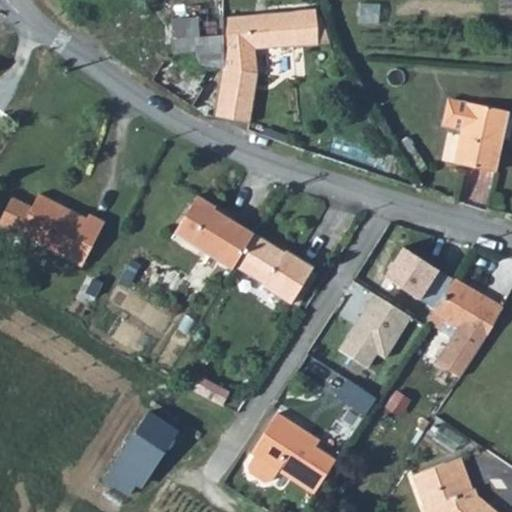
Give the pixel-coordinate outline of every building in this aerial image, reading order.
[(222,68),(257,75),(260,49),(332,42),(324,19),(315,20),(315,9),(224,15),(224,52),(222,68)] [(198,17),(200,64),(222,68),(224,52),(224,15),(198,17)] [(172,19),(173,59),(200,64),(198,17),(172,19)] [(222,68),(216,115),(251,122),(257,75),(222,68)] [(455,163),(496,171),(508,112),(449,98),(444,122),(463,127),(455,163)] [(397,144),(417,175),(428,168),(408,137),(397,144)] [(0,220),(0,224),(18,234),(15,241),(33,250),(37,244),(81,266),(104,221),(89,214),(86,218),(39,194),(33,207),(12,197),(0,220)] [(232,269),(234,266),(254,233),(214,209),(216,207),(198,196),(174,233),(232,269)] [(234,266),(265,285),(264,287),(291,304),(314,267),(254,233),(234,266)] [(399,289),(419,258),(424,250),(404,238),(378,276),(399,289)] [(399,289),(434,312),(455,279),(419,258),(399,289)] [(89,306),(101,282),(86,276),(75,299),(89,306)] [(428,320),(442,329),(448,319),(461,326),(438,361),(462,373),(478,348),(480,346),(502,305),(455,279),(434,312),(428,320)] [(345,349),(373,367),(382,353),(392,360),(418,321),(379,296),(345,349)] [(306,355),(298,374),(370,407),(379,389),(306,355)] [(186,385),(223,405),(230,393),(193,373),(186,385)] [(104,479),(128,496),(174,427),(149,411),(104,479)] [(298,436),(303,430),(278,413),(252,454),(256,456),(245,471),(269,487),(279,472),(315,494),(337,460),(315,447),(298,436)] [(298,436),(315,447),(319,440),(303,430),(298,436)] [(462,456),(413,473),(426,511),(498,511),(476,494),(462,456)]
